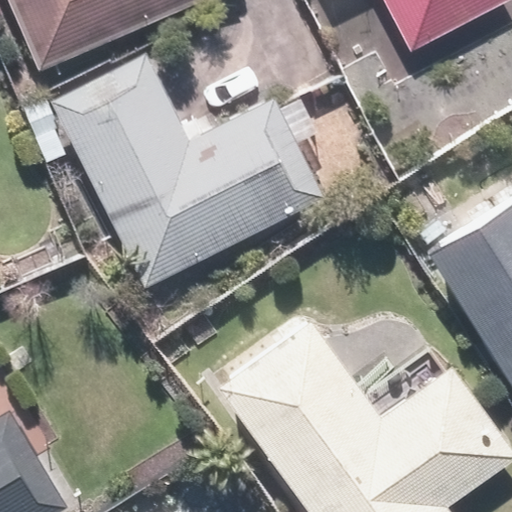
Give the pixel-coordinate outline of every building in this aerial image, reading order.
[(10,0),(39,69),(207,0),(10,0)] [(379,0),(402,49),(510,0),(379,0)] [(148,47),(54,90),(146,287),(326,203),(270,84),(184,124),(148,47)] [(511,191),(427,243),(511,383),(511,191)] [(311,307),(212,381),(311,511),(452,511),(447,505),(511,456),(511,441),(444,352),(381,400),(311,307)] [(0,511),(34,511),(60,496),(2,410),(0,411),(0,511)]
